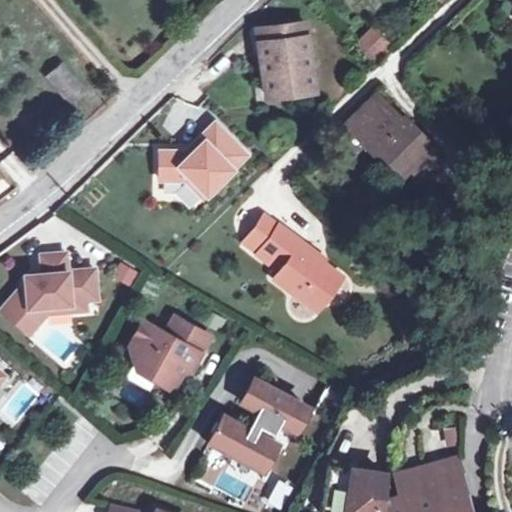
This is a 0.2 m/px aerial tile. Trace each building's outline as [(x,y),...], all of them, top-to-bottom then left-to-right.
[(304,21),(257,28),(265,94),(313,88),(304,21)] [(355,45),(368,59),(386,41),(372,28),(355,45)] [(61,62),(46,75),(69,102),(84,89),(61,62)] [(406,166),(426,147),(428,145),(402,119),(400,121),(376,97),(348,124),(374,150),(377,146),(402,171),(406,166)] [(191,178),(205,192),(246,152),(214,120),(199,135),(203,139),(188,153),(185,150),(159,150),(159,178),(185,178),(191,178)] [(199,135),(185,150),(188,153),(203,139),(199,135)] [(442,163),(426,147),(406,166),(422,182),(442,163)] [(202,196),(205,192),(191,178),(185,178),(202,196)] [(318,308),(343,274),(300,242),(302,239),(279,222),(258,250),(280,267),(274,275),(318,308)] [(1,308),(25,328),(46,305),(69,303),(69,310),(87,308),(86,298),(97,297),(95,267),(68,270),(67,251),(42,253),(43,272),(25,273),(26,280),(1,308)] [(130,286),(138,271),(116,259),(108,274),(130,286)] [(46,305),(25,328),(29,332),(47,312),(69,310),(69,303),(46,305)] [(155,378),(172,387),(184,365),(191,369),(209,336),(173,316),(167,325),(169,331),(163,333),(142,321),(130,343),(135,360),(152,370),(155,378)] [(52,324),(37,342),(64,364),(79,346),(52,324)] [(214,433),(210,440),(263,469),(265,465),(268,467),(277,450),(275,448),(276,445),(270,442),(281,422),(296,431),(309,409),(274,390),(270,388),(254,379),(242,400),(258,409),(248,429),(224,415),(220,424),(216,421),(211,430),(214,433)] [(382,469),(351,464),(342,511),(471,511),(463,481),(458,458),(394,471),(394,474),(382,469)]
